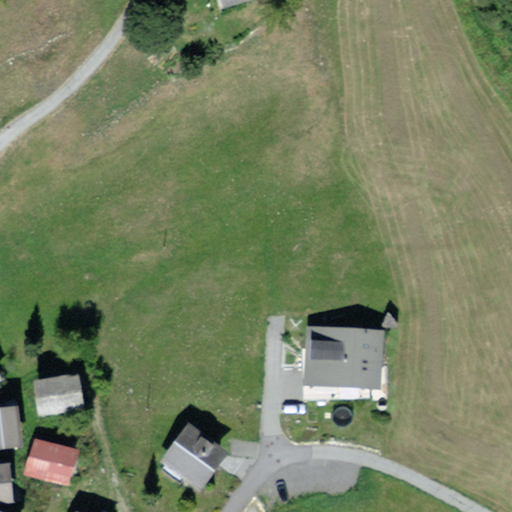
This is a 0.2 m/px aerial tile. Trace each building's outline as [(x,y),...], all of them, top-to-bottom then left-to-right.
[(383,328),(312,326),(310,386),(381,388),(383,328)] [(82,381),(40,385),(42,412),(84,408),(82,381)] [(0,412),(0,444),(20,443),(18,411),(0,412)] [(190,425),(169,456),(205,480),(226,450),(190,425)] [(79,454),(39,443),(31,472),(71,483),(79,454)] [(12,470),(0,469),(0,502),(12,503),(12,470)]
